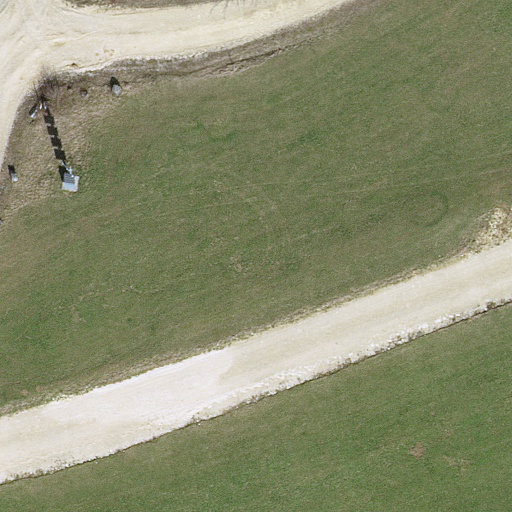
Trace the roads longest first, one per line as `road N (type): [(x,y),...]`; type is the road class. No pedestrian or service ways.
road 1 (track): [(0,447),(67,434),(511,267)]
road 2 (track): [(0,53),(214,26),(291,0)]
